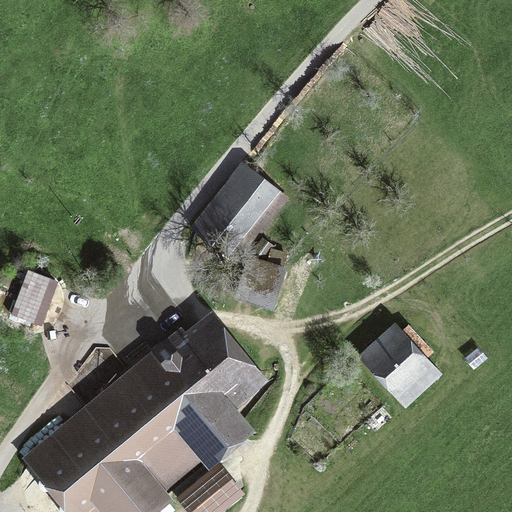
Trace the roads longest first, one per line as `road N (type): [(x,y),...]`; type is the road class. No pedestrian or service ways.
road 1 (track): [(368,0),(225,162),(0,459)]
road 2 (track): [(511,216),(350,310),(266,329),(182,304),(149,263)]
road 3 (track): [(248,511),(291,378),(290,357),(266,329)]
